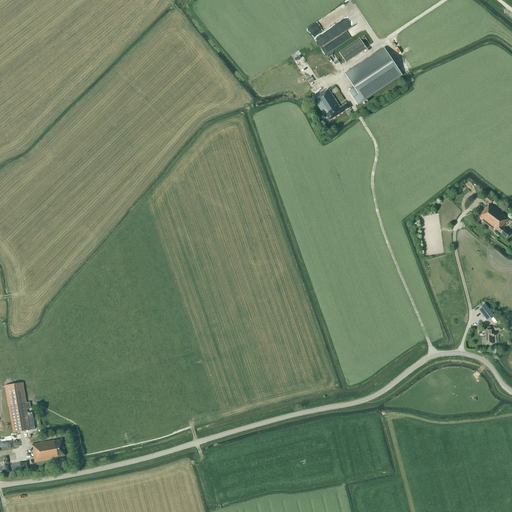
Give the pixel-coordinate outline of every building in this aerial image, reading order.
[(366,49),(360,39),(339,52),(346,63),(366,49)] [(384,48),(345,74),(355,88),(349,92),(357,105),(402,75),(384,48)] [(330,121),(350,108),(347,103),(340,108),(338,106),(340,105),(329,88),(324,91),(324,90),(312,98),(325,117),(327,116),(330,121)] [(487,195),(485,197),(484,199),(487,201),(491,204),(494,199),(487,195)] [(477,217),(491,228),(495,231),(495,230),(506,238),(510,233),(502,227),(509,219),(489,203),(486,207),(477,217)] [(497,320),(491,311),(488,308),(483,313),(492,324),(497,320)] [(485,330),(485,333),(485,337),(483,337),(483,344),(486,344),(486,345),(492,344),(492,337),(494,337),(494,333),(493,333),(493,330),(485,330)] [(22,383),(5,386),(8,406),(9,406),(13,433),(29,430),(35,429),(32,414),(27,415),(25,403),(22,383)] [(57,457),(65,456),(62,439),(55,441),(49,442),(49,441),(32,445),(33,450),(32,450),(34,463),(57,458),(57,457)]
